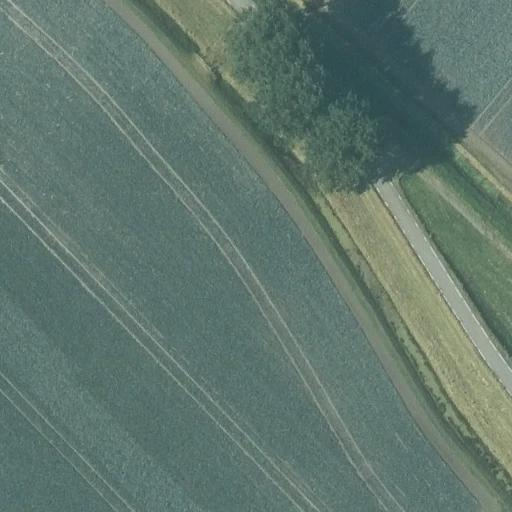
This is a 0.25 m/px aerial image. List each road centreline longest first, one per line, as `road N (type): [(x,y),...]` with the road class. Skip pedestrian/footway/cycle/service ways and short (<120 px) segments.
road 1 (unclassified): [(511,386),(332,107),(235,0)]
road 2 (track): [(511,262),(367,128),(332,107)]
